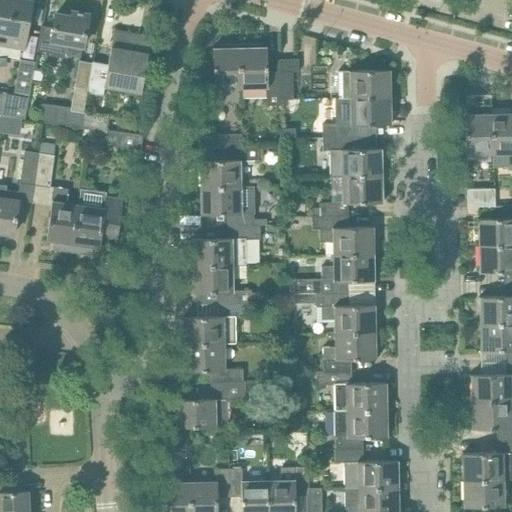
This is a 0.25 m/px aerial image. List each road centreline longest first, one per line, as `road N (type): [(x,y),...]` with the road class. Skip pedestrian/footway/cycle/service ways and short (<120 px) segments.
road 1 (residential): [(431,511),(430,468),(411,431),(409,325),(445,278),(444,225),(427,183),(425,111),(443,43)]
road 2 (residential): [(99,381),(146,380),(175,177),(169,111),(179,45),(198,0)]
road 3 (residential): [(443,43),(269,0)]
